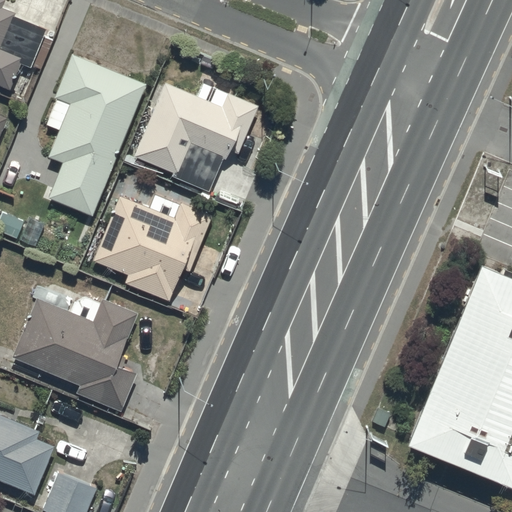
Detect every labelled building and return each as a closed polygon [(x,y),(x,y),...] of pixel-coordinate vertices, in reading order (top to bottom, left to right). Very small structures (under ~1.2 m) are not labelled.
[(1,0),(0,0),(0,79),(9,83),(19,58),(29,62),(45,24),(13,11),(14,7),(1,2),(1,0)] [(145,77),(70,49),(52,92),(55,93),(44,121),(57,126),(47,152),(61,158),(47,193),(92,210),(106,173),(112,175),(145,87),(142,85),(145,77)] [(238,148),(257,100),(201,78),(197,89),(163,76),(150,108),(145,106),(127,150),(126,149),(123,156),(133,160),(136,153),(171,166),(169,171),(208,186),(222,152),(225,153),(229,145),(238,148)] [(189,265),(211,209),(196,203),(197,199),(161,186),(158,192),(153,190),(148,202),(118,190),(91,255),(127,268),(123,277),(167,294),(180,261),(189,265)] [(511,483),(511,283),(476,268),(401,442),(510,488),(511,483)] [(114,358),(135,307),(101,293),(91,315),(37,292),(11,351),(79,380),(76,387),(119,406),(136,367),(114,358)] [(0,476),(32,490),(53,440),(35,433),(38,425),(0,409),(0,476)] [(82,511),(94,481),(57,467),(43,505),(60,511),(82,511)]
